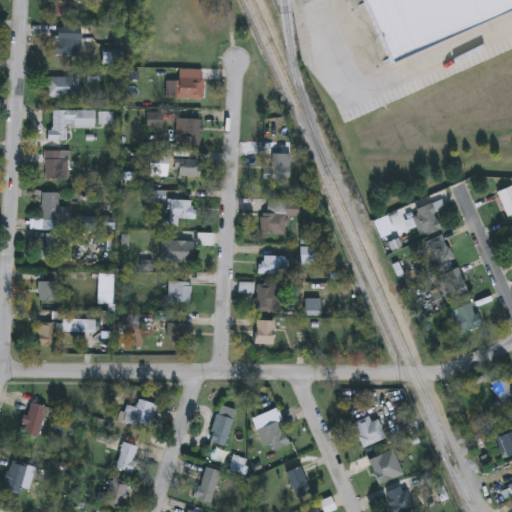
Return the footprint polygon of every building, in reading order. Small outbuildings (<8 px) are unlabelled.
[(70,0),(70,19),(54,19),(54,0),(70,0)] [(511,0),(511,11),(394,64),(365,0),(511,0)] [(80,30),(80,44),(71,44),(71,57),(53,57),(53,30),(80,30)] [(101,66),(101,55),(122,55),(122,66),(101,66)] [(78,79),(78,99),(45,99),(45,79),(78,79)] [(174,100),(174,80),(202,80),(202,100),(174,100)] [(94,112),(94,129),(66,129),(66,142),(46,142),(46,130),(51,130),(51,112),(94,112)] [(200,122),(200,138),(185,138),(185,122),(200,122)] [(45,180),(45,153),(68,153),(68,180),(45,180)] [(263,180),(263,171),(272,171),(271,156),(281,156),(282,169),(290,169),(290,178),(263,180)] [(174,178),(174,161),(200,161),(200,178),(174,178)] [(497,194),(511,187),(511,217),(507,219),(497,194)] [(70,208),(70,222),(59,222),(59,231),(29,231),(29,221),(42,221),(42,194),(59,194),(59,208),(70,208)] [(177,221),(177,227),(168,227),(168,202),(195,202),(195,221),(177,221)] [(298,217),(286,217),(286,236),(259,236),(259,216),(267,216),(267,203),(298,203),(298,217)] [(441,231),(423,240),(411,214),(430,206),(441,231)] [(68,236),(68,262),(45,262),(45,236),(68,236)] [(436,268),(426,244),(443,236),(453,261),(436,268)] [(194,264),(174,264),(174,243),(194,243),(194,264)] [(287,258),(287,276),(259,276),(259,258),(287,258)] [(468,294),(446,303),(436,278),(458,270),(468,294)] [(54,283),(54,312),(43,312),(43,308),(37,308),(37,283),(54,283)] [(191,284),(191,304),(167,304),(167,284),(191,284)] [(256,313),(256,286),(275,286),(275,301),(273,301),(273,313),(256,313)] [(320,301),(320,317),(305,317),(305,301),(320,301)] [(481,326),(460,337),(448,315),(470,304),(481,326)] [(124,347),(124,316),(141,316),(141,347),(124,347)] [(273,347),(254,347),(254,323),(273,323),(273,347)] [(35,350),(35,325),(54,325),(54,350),(35,350)] [(167,344),(167,325),(190,325),(190,344),(167,344)] [(511,402),(500,408),(490,384),(504,378),(511,394),(511,402)] [(154,404),(150,431),(121,426),(125,406),(136,408),(137,401),(154,404)] [(51,410),(47,423),(43,422),(38,439),(20,434),(29,403),(51,410)] [(208,444),(219,406),(235,410),(224,449),(208,444)] [(252,418),(277,409),(282,422),(279,423),(288,446),(271,452),(268,444),(262,446),(252,418)] [(378,420),(385,440),(362,449),(352,423),(369,417),(371,423),(378,420)] [(511,438),(504,442),(500,430),(511,425),(511,438)] [(139,448),(129,475),(113,470),(123,442),(139,448)] [(393,480),(378,486),(368,460),(383,454),(393,480)] [(31,490),(20,489),(19,495),(3,493),(7,464),(34,467),(31,490)] [(208,505),(191,498),(205,467),(222,474),(208,505)] [(285,473),(299,468),(310,493),(296,499),(285,473)] [(108,495),(109,481),(127,483),(124,510),(96,507),(97,494),(108,495)] [(378,497),(400,488),(410,511),(389,511),(387,505),(381,507),(378,497)]
